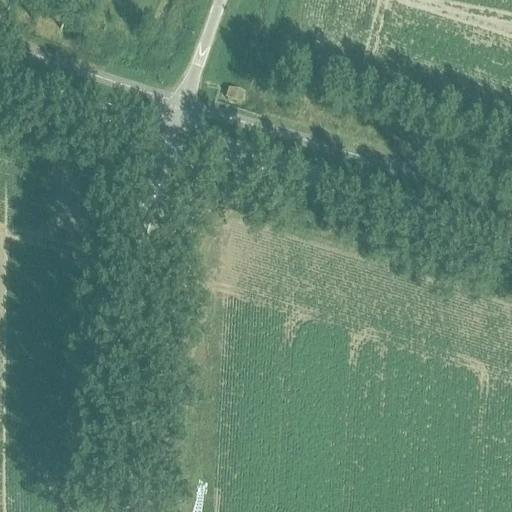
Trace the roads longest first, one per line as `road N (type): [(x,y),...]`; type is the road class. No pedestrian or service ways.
road 1 (unclassified): [(122,511),(137,245),(170,134)]
road 2 (tertiary): [(511,243),(170,134)]
road 3 (tertiary): [(170,134),(0,81)]
road 4 (unclassified): [(170,134),(217,0)]
